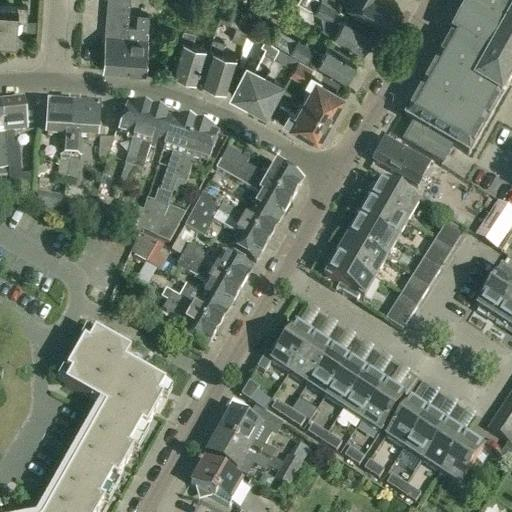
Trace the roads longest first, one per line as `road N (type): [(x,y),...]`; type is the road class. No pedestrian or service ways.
road 1 (residential): [(48,83),(187,105),(336,175)]
road 2 (residential): [(146,511),(281,272)]
road 3 (residential): [(336,175),(438,0)]
road 4 (residential): [(61,345),(84,293),(68,273),(0,234)]
road 5 (residential): [(61,345),(39,398),(43,420),(0,475)]
road 6 (residential): [(281,272),(407,350)]
road 7 (residential): [(407,350),(495,404),(511,378)]
